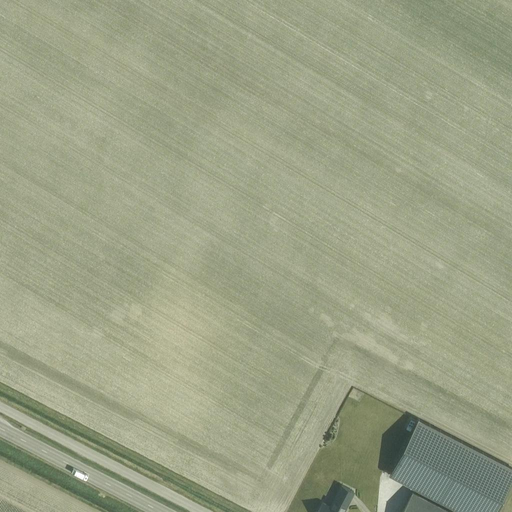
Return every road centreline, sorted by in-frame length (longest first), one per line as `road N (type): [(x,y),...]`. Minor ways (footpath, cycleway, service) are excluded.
road 1 (unclassified): [(198,510),(0,406)]
road 2 (tertiary): [(160,511),(0,429)]
